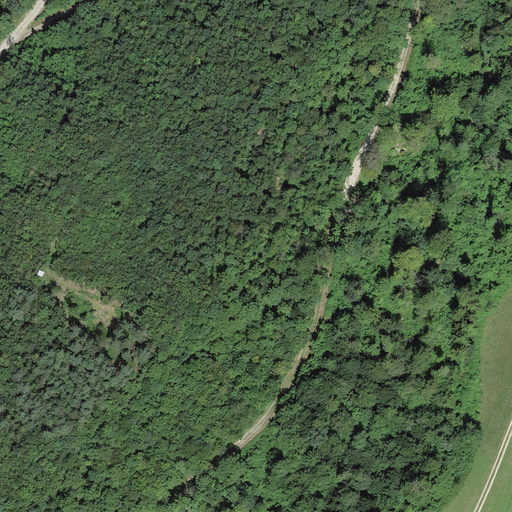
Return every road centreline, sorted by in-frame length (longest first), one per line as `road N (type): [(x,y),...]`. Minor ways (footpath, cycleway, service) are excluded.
road 1 (track): [(155,511),(281,412),(315,330),(343,216),(392,96),(416,0)]
road 2 (track): [(135,134),(81,186),(0,386)]
